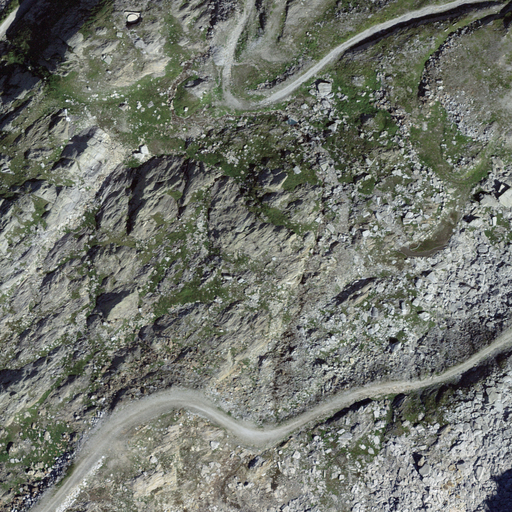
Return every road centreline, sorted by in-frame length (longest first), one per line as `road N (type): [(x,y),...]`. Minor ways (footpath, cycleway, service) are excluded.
road 1 (track): [(511,331),(494,354),(253,439),(153,399),(45,511)]
road 2 (track): [(254,0),(225,76),(260,107),(433,4),(460,0)]
